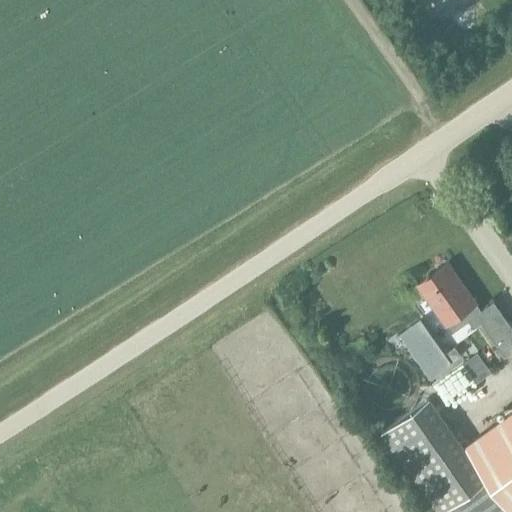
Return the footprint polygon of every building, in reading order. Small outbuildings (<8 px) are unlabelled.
[(431,11),(445,3),(443,0),(424,0),(431,11)] [(418,284),(452,333),(482,311),(448,263),(418,284)] [(488,332),(505,354),(511,349),(511,326),(506,319),(488,332)] [(440,511),(489,477),(466,446),(429,395),(379,431),(438,511),(440,511)] [(511,412),(466,446),(489,477),(511,508),(511,412)]
